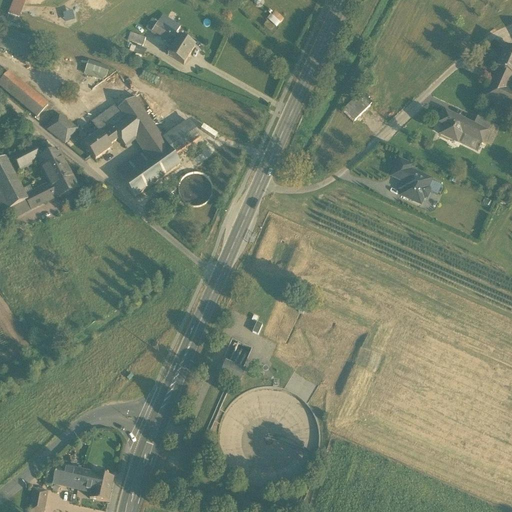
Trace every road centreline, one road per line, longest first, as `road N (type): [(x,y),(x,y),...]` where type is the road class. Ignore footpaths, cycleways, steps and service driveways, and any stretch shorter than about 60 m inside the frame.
road 1 (unclassified): [(219,275),(0,96)]
road 2 (unclassified): [(438,82),(322,186),(291,192),(259,183)]
road 3 (primary): [(342,0),(259,183)]
road 4 (unclassified): [(156,424),(115,415),(83,425),(0,497)]
road 5 (primary): [(219,275),(156,424)]
